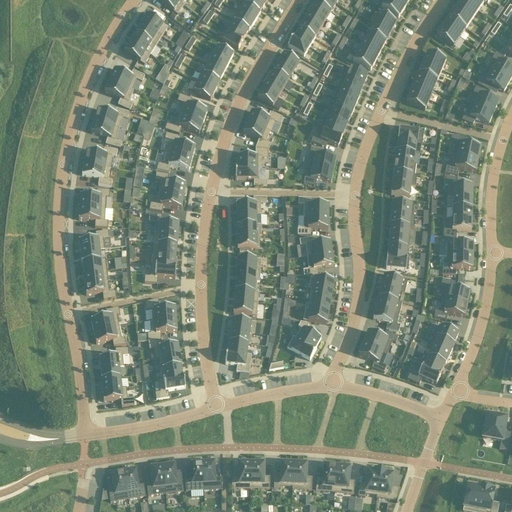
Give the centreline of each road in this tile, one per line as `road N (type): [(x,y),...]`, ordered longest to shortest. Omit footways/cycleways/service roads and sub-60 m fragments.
road 1 (residential): [(135,0),(83,92),(59,204),(84,435)]
road 2 (residential): [(215,407),(199,298),(209,193),(233,111),(300,0)]
road 3 (residential): [(331,386),(358,294),(359,163),(440,0)]
road 4 (residential): [(491,251),(486,308),(453,394)]
road 5 (residential): [(511,116),(494,171),(491,251)]
road 6 (residential): [(215,407),(84,435)]
